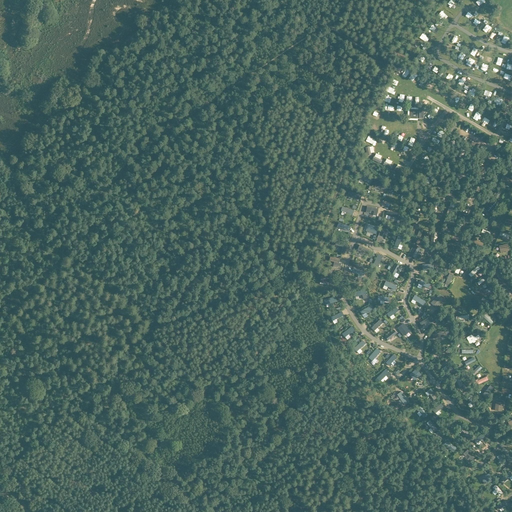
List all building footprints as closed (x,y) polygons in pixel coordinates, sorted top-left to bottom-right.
[(409,118),(418,119),(418,110),(410,109),(409,118)] [(484,116),(481,123),(486,125),(489,119),(484,116)] [(384,165),(389,168),(392,161),(387,158),(384,165)] [(511,186),(511,183),(511,178),(507,177),(507,176),(502,175),(500,183),(511,186)] [(493,225),(498,218),(493,215),(488,222),(493,225)] [(508,244),(499,246),(501,253),(505,252),(505,253),(508,252),(507,251),(509,250),(508,244)] [(478,266),(468,274),(471,277),(480,269),(478,266)] [(447,288),(453,275),(449,273),(443,286),(447,288)] [(437,307),(444,300),(439,295),(432,302),(437,307)] [(491,325),(495,321),(484,311),(481,315),(491,325)] [(466,337),(470,344),(477,340),(474,333),(466,337)] [(466,366),(476,361),(474,357),(464,362),(466,366)] [(450,364),(446,367),(449,372),(454,369),(450,364)] [(479,364),(471,373),(474,376),(482,367),(479,364)] [(414,381),(421,375),(416,368),(408,374),(414,381)] [(471,379),(474,386),(489,380),(487,375),(481,378),(480,375),(471,379)] [(425,392),(428,397),(430,395),(434,399),(437,396),(431,388),(425,392)] [(403,390),(395,394),(401,405),(409,401),(403,390)] [(470,394),(467,397),(471,402),(475,400),(470,394)] [(495,410),(502,411),(502,406),(503,406),(503,404),(502,404),(503,402),(496,401),(495,410)] [(441,413),(439,410),(444,406),(440,402),(432,410),(437,416),(441,413)] [(461,429),(459,430),(464,437),(470,433),(463,424),(459,427),(461,429)] [(474,440),(479,446),(483,442),(482,439),(486,435),(484,432),(474,440)] [(462,454),(469,462),(474,457),(468,449),(462,454)] [(511,474),(509,471),(501,478),(503,482),(511,474)] [(494,495),(501,491),(496,484),(492,487),(494,490),(492,491),(494,495)] [(508,504),(505,500),(495,506),(499,511),(500,511),(504,509),(503,507),(508,504)]
